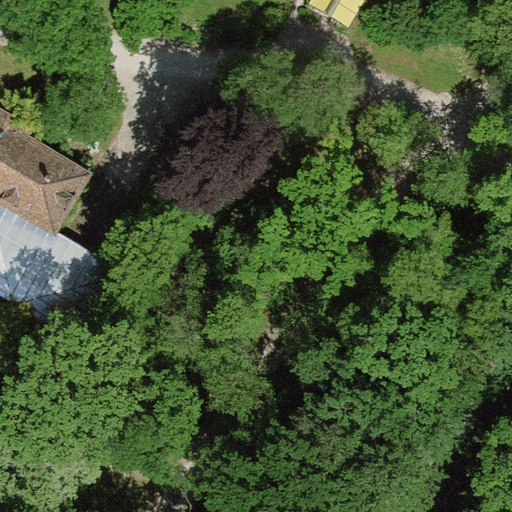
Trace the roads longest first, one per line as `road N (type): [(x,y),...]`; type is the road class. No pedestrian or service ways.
road 1 (track): [(511,82),(412,174),(360,239),(171,511)]
road 2 (residential): [(407,511),(511,362)]
